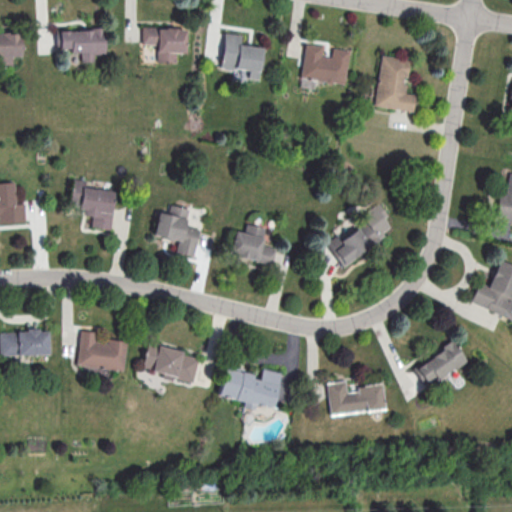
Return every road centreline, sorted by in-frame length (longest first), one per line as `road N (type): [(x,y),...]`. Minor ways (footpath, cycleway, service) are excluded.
road 1 (residential): [(0,279),(78,276),(307,325),(352,323),(381,309),(426,262),(438,222),(473,0)]
road 2 (residential): [(361,0),(511,22)]
